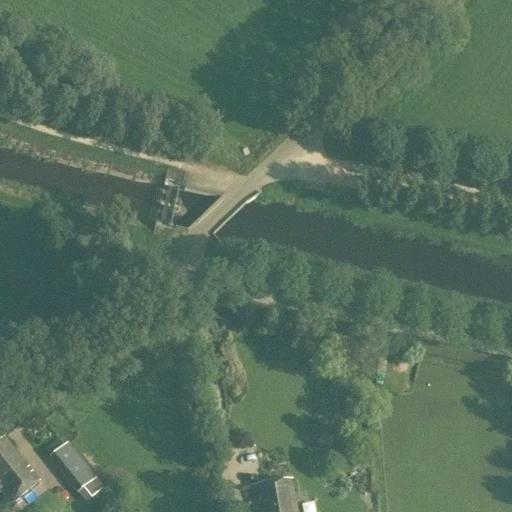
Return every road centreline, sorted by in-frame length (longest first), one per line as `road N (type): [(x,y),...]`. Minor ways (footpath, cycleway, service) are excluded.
road 1 (unclassified): [(0,399),(186,243),(443,0)]
road 2 (track): [(511,346),(156,268)]
road 3 (track): [(511,214),(274,163)]
road 4 (track): [(0,202),(186,243)]
